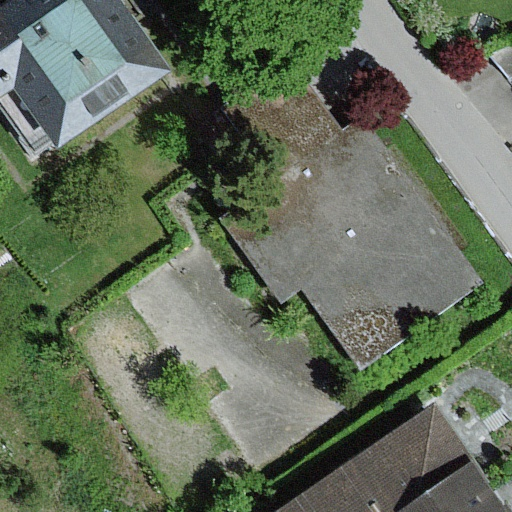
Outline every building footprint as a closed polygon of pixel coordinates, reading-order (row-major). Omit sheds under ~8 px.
[(107,0),(15,0),(0,11),(0,102),(5,99),(48,161),(164,80),(107,0)] [(511,46),(486,58),(505,83),(511,79),(511,46)] [(286,64),(203,125),(224,154),(249,135),(307,92),(286,64)] [(336,134),(307,92),(249,135),(277,175),(336,134)] [(277,175),(214,220),(277,311),(302,294),(355,369),(473,287),(357,120),(336,134),(277,175)] [(497,511),(430,414),(286,511),(497,511)]
